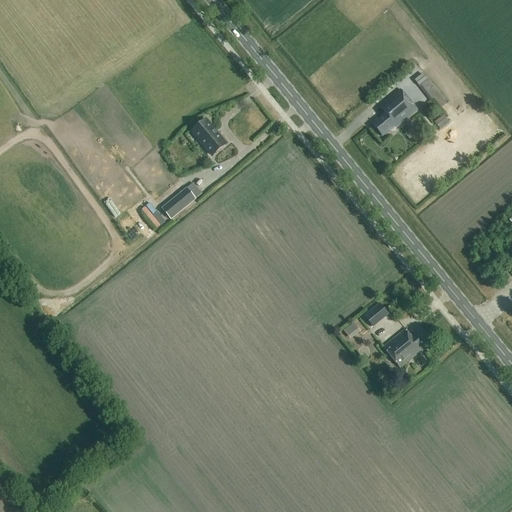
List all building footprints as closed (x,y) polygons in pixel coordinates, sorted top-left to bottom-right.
[(417,80),(432,100),(436,97),(444,106),(450,102),(427,72),(417,80)] [(400,90),(379,108),(385,115),(373,125),(382,137),(394,127),(396,129),(417,111),(400,90)] [(442,128),(453,120),(447,113),(437,121),(442,128)] [(211,159),(227,146),(206,120),(190,133),(211,159)] [(194,201),(185,190),(160,210),(170,221),(194,201)] [(164,223),(156,212),(151,216),(160,227),(164,223)] [(363,318),(372,329),(388,316),(379,305),(363,318)] [(400,369),(431,344),(420,331),(411,338),(407,332),(406,332),(405,330),(383,348),(400,369)]
